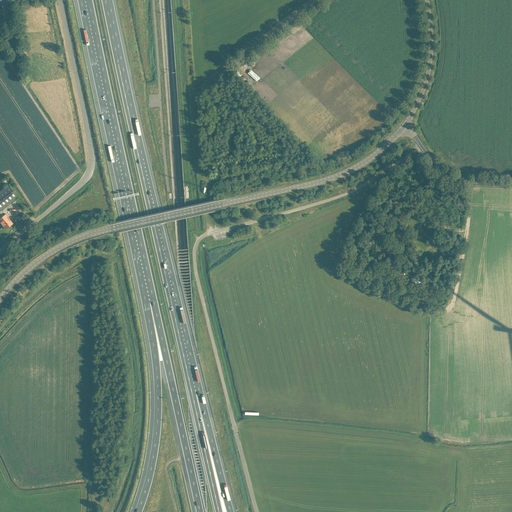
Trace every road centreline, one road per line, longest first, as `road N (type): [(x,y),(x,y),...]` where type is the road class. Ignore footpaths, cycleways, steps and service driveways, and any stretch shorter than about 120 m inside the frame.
road 1 (tertiary): [(0,299),(48,254),(93,233),(348,172),(404,121)]
road 2 (motorway): [(194,393),(106,0)]
road 3 (motorway): [(86,0),(151,301)]
road 4 (unclassified): [(0,252),(87,176),(87,131),(60,0)]
road 5 (motorway): [(151,301),(199,511)]
road 6 (motorway): [(151,301),(157,420),(137,511)]
road 7 (unclassified): [(511,183),(446,174),(404,121)]
road 8 (tertiary): [(404,121),(427,63),(427,0)]
road 9 (motorway): [(231,511),(194,393)]
road 10 (motorway): [(218,511),(194,393)]
